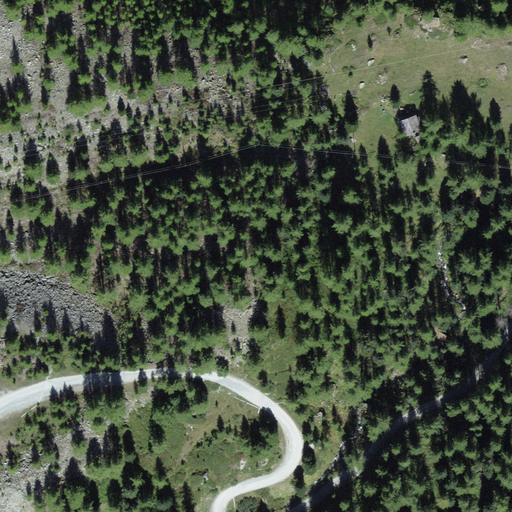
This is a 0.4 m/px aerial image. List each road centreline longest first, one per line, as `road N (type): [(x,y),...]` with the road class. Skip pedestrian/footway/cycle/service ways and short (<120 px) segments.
road 1 (track): [(220,511),(229,493),(287,470),(294,455),(288,424),(238,385),(178,374),(120,378),(54,387),(0,408)]
road 2 (track): [(511,330),(459,396),(407,421),(301,511)]
